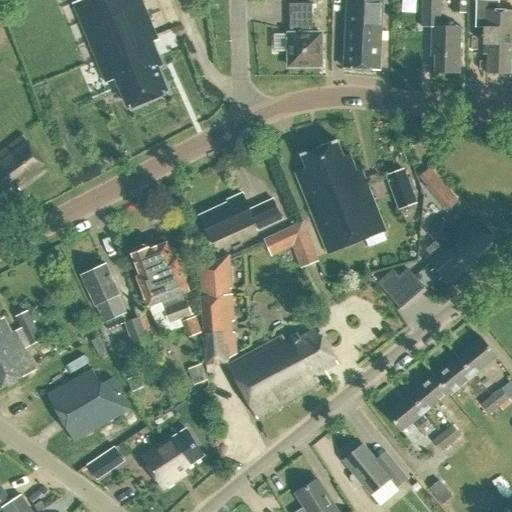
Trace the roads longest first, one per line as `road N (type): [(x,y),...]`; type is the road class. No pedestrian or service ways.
road 1 (residential): [(206,511),(511,258)]
road 2 (unclassified): [(0,247),(249,121)]
road 3 (unclassified): [(511,112),(334,97),(249,121)]
road 4 (residential): [(0,428),(112,511)]
road 5 (residential): [(249,121),(237,69),(236,0)]
